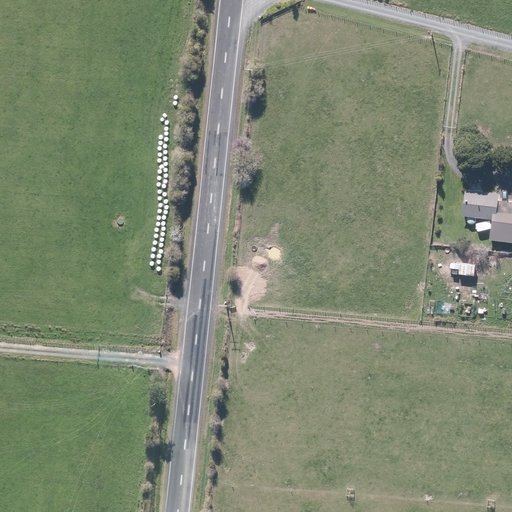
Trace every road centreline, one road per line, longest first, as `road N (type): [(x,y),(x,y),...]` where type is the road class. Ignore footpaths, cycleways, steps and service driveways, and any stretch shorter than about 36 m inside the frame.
road 1 (secondary): [(230,0),(178,511)]
road 2 (track): [(193,364),(0,347)]
